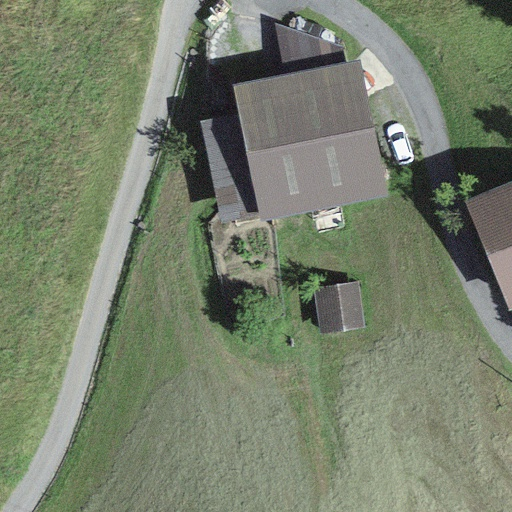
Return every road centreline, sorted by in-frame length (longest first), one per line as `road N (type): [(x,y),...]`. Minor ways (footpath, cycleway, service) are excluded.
road 1 (track): [(17,511),(60,434),(185,0)]
road 2 (track): [(511,337),(471,271),(438,167),(428,103),(405,64),(330,0)]
